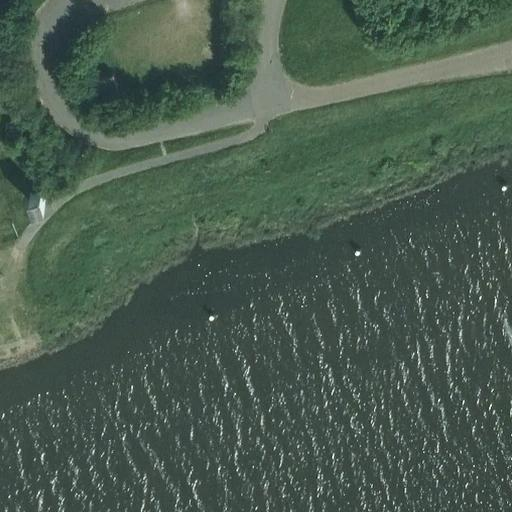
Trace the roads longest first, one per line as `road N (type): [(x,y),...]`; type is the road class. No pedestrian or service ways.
road 1 (unclassified): [(94,0),(55,21),(43,57),(55,103),(85,131),(132,138),(264,104)]
road 2 (unclassified): [(264,104),(382,84),(511,49)]
